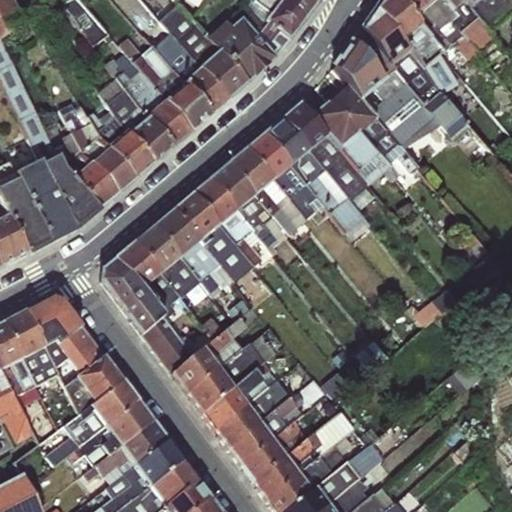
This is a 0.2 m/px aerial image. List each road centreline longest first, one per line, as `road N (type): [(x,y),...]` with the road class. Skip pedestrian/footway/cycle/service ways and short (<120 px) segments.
road 1 (tertiary): [(350,0),(278,87),(61,264)]
road 2 (residential): [(61,264),(249,511)]
